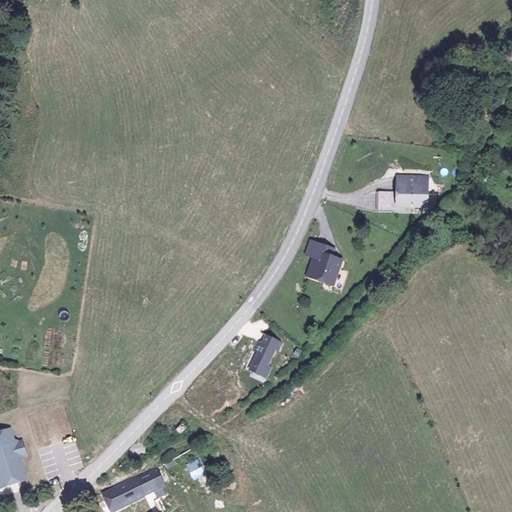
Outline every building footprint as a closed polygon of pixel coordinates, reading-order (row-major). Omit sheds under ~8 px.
[(388,177),(388,185),(384,185),(385,188),(363,189),(364,209),(384,209),(384,206),(412,205),(411,177),(388,177)] [(317,256),(320,247),(307,243),(300,255),(308,257),(309,254),(317,256)] [(300,255),(299,257),(294,274),(319,283),(327,260),(317,256),(309,254),(308,257),(300,255)] [(246,368),(262,377),(280,341),(263,333),(246,368)] [(10,427),(0,430),(0,474),(3,482),(28,473),(21,454),(26,447),(22,436),(14,436),(10,427)] [(187,466),(194,480),(207,474),(200,460),(187,466)] [(113,509),(156,489),(153,481),(144,485),(139,475),(105,491),(113,509)] [(156,489),(160,496),(170,492),(167,484),(156,489)]
